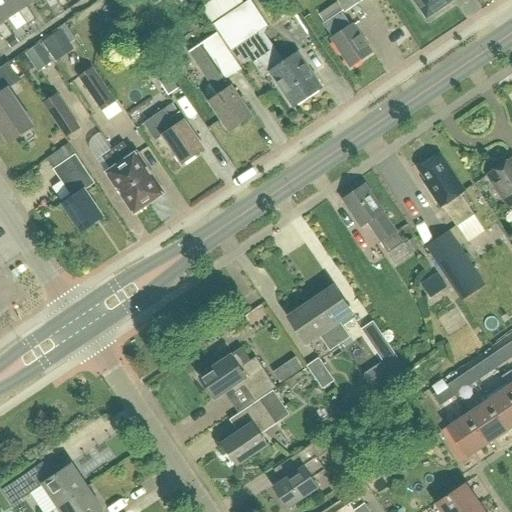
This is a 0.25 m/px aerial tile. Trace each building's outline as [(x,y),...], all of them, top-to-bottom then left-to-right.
[(19,9),(12,0),(0,0),(0,33),(4,41),(13,35),(3,20),(18,10),(19,9)] [(12,0),(19,9),(18,10),(28,25),(36,19),(26,5),(33,0),(12,0)] [(44,0),(57,18),(65,12),(56,0),(44,0)] [(298,51),(297,51),(283,61),(262,29),(267,26),(250,0),(248,0),(244,4),(240,0),(213,0),(203,7),(241,65),(250,59),(262,77),(269,73),(292,107),(322,86),(298,51)] [(337,0),(345,11),(360,0),(337,0)] [(415,0),(427,16),(450,0),(415,0)] [(351,25),(342,11),(323,24),(332,37),(331,38),(350,67),(373,52),(353,23),(351,25)] [(231,87),(226,79),(240,69),(216,33),(189,52),(219,95),(209,102),(229,132),(252,115),(232,86),(231,87)] [(168,95),(178,89),(151,49),(141,56),(168,95)] [(0,129),(9,143),(34,126),(9,89),(22,81),(9,62),(0,68),(0,129)] [(103,111),(118,101),(94,67),(80,77),(103,111)] [(67,137),(82,128),(59,93),(44,102),(67,137)] [(179,112),(170,118),(164,109),(144,124),(156,141),(163,136),(182,164),(205,148),(179,112)] [(113,150),(149,203),(163,193),(136,154),(133,156),(123,142),(113,150)] [(67,144),(48,157),(55,168),(75,155),(67,144)] [(134,212),(149,203),(113,150),(102,157),(111,171),(108,173),(134,212)] [(483,230),(460,195),(465,191),(440,154),(419,167),(428,180),(424,182),(441,208),(443,206),(467,241),(483,230)] [(80,232),(102,217),(84,191),(94,184),(75,155),(55,168),(53,169),(71,195),(61,202),(63,204),(62,205),(80,232)] [(511,157),(488,174),(510,207),(511,206),(511,157)] [(361,226),(368,222),(381,242),(396,232),(383,212),(365,184),(343,199),(361,226)] [(463,300),(487,285),(450,230),(426,246),(463,300)] [(311,300),(340,343),(350,337),(340,322),(353,313),(334,285),(311,300)] [(331,350),(340,343),(311,300),(288,316),(307,344),(320,335),(331,350)] [(371,320),(359,328),(381,360),(362,373),(374,390),(405,369),(394,352),(371,320)] [(501,365),(511,356),(511,347),(509,343),(494,354),(501,365)] [(251,361),(242,347),(200,375),(216,399),(242,381),(256,401),(276,387),(269,376),(256,357),(251,361)] [(294,356),(283,364),(290,374),(301,366),(294,356)] [(480,378),(496,368),(489,357),(473,368),(480,378)] [(323,388),(335,380),(319,358),(308,366),(323,388)] [(460,392),(476,381),(469,371),(453,382),(460,392)] [(511,373),(511,372),(502,378),(507,386),(508,386),(511,391),(511,373)] [(440,406),(455,395),(448,385),(433,395),(440,406)] [(508,430),(511,426),(511,391),(508,386),(507,386),(488,400),(508,430)] [(238,464),(267,444),(260,433),(289,414),(273,391),(238,415),(246,426),(223,442),(238,464)] [(488,443),(508,430),(488,400),(468,413),(488,443)] [(467,457),(488,443),(468,413),(446,427),(467,457)] [(384,438),(397,430),(390,419),(377,427),(384,438)] [(289,507),(318,487),(312,478),(325,469),(317,458),(327,451),(319,439),(290,458),(298,470),(274,486),(289,507)] [(59,506),(88,486),(72,463),(52,477),(43,463),(11,485),(22,499),(44,484),(59,506)] [(441,511),(467,511),(480,504),(466,483),(436,503),(441,511)] [(88,486),(59,506),(62,511),(100,511),(104,510),(88,486)] [(354,511),(369,511),(364,503),(354,510),(354,511)]
